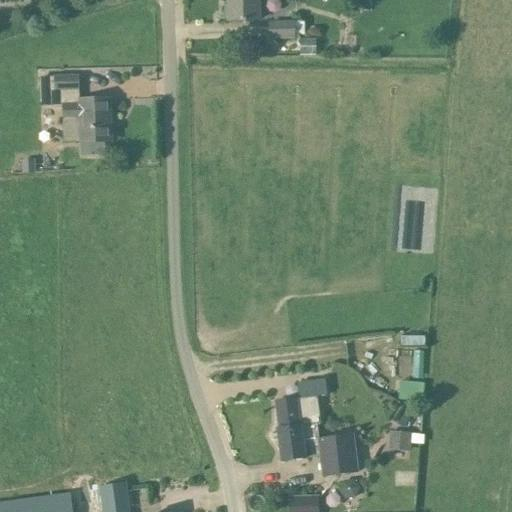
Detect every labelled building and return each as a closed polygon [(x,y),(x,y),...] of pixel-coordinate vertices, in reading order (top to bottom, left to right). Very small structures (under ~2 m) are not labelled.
[(228,0),(229,21),(260,20),(259,0),(228,0)] [(304,35),(304,22),(268,24),(269,40),(295,39),(295,36),(304,35)] [(301,40),(301,56),(317,56),(317,40),(301,40)] [(108,143),(107,117),(112,117),(111,99),(79,100),(78,77),(48,78),(49,106),(65,106),(66,142),(82,142),(83,144),(84,144),(84,157),(106,156),(105,143),(108,143)] [(35,161),(23,162),(24,173),(35,173),(35,161)] [(423,403),(425,384),(409,382),(407,401),(423,403)] [(280,430),(279,430),(283,464),(308,461),(307,459),(322,457),(324,478),(358,474),(354,437),(319,441),(317,426),(322,425),(318,397),(276,402),(280,430)] [(397,424),(403,427),(408,420),(402,416),(397,424)] [(401,431),(399,450),(407,451),(409,432),(401,431)] [(338,492),(344,501),(354,500),(359,490),(352,482),(342,483),(338,492)] [(129,511),(126,483),(100,486),(103,511),(129,511)] [(0,511),(72,511),(70,494),(0,503),(0,511)] [(318,511),(319,497),(289,498),(289,511),(318,511)]
